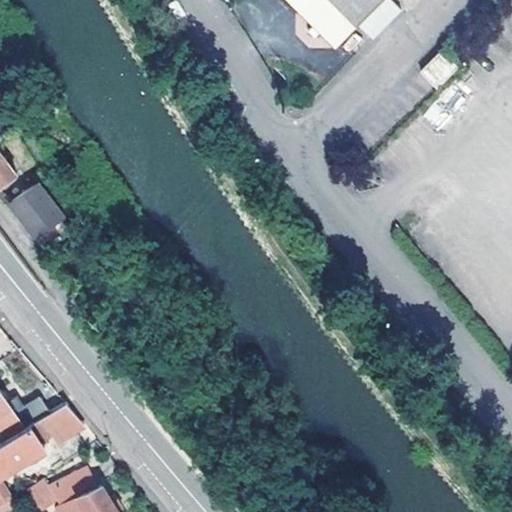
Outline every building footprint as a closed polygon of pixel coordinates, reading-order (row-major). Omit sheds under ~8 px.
[(385,0),(297,0),(318,20),(342,44),(360,25),(385,0)] [(447,80),(468,60),(451,43),(430,64),(447,80)] [(0,184),(17,172),(0,149),(0,184)] [(46,174),(10,201),(20,214),(35,233),(68,209),(46,174)] [(68,209),(35,233),(46,247),(77,223),(68,209)] [(511,351),(508,346),(498,355),(511,371),(511,351)] [(0,433),(4,439),(31,422),(50,411),(51,410),(42,395),(15,413),(10,405),(16,401),(13,396),(7,399),(0,388),(0,433)] [(87,424),(66,401),(51,410),(50,411),(69,436),(75,431),(77,433),(87,424)] [(4,439),(0,440),(0,473),(44,447),(31,422),(4,439)] [(89,511),(118,511),(102,484),(96,486),(88,470),(57,484),(66,500),(55,504),(58,511),(84,511),(88,510),(89,511)] [(10,497),(33,482),(27,472),(4,487),(10,497)] [(56,497),(43,477),(28,488),(41,507),(56,497)] [(0,503),(10,497),(4,487),(0,480),(0,503)]
